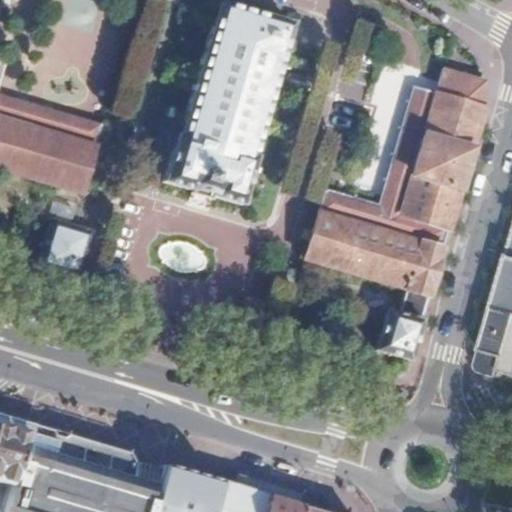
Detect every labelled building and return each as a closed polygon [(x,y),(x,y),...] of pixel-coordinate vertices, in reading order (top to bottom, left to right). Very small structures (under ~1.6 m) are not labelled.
[(254,156),(250,154),(288,24),(218,4),(180,135),(175,134),(161,181),(191,190),(190,194),(212,199),(213,196),(240,204),(254,156)] [(0,168),(82,193),(102,124),(0,93),(0,74),(5,57),(0,55),(0,168)] [(433,278),(457,194),(479,117),(483,105),(484,95),(484,85),(444,73),(437,96),(412,89),(376,211),(324,195),(304,262),(416,296),(409,319),(386,313),(374,353),(408,363),(425,305),(433,278)] [(78,276),(91,231),(52,220),(39,265),(78,276)] [(511,241),(504,269),(496,297),(481,348),(487,349),(483,364),(497,368),(511,372),(511,241)] [(0,507),(23,431),(25,425),(0,417),(0,507)] [(148,511),(161,471),(132,463),(128,455),(70,438),(60,442),(52,440),(47,431),(39,429),(30,434),(29,433),(23,431),(0,507),(0,511),(148,511)] [(210,511),(219,483),(162,465),(161,471),(148,511),(210,511)] [(302,490),(235,470),(231,485),(298,506),(302,490)] [(221,511),(230,485),(219,483),(210,511),(221,511)] [(297,511),(299,506),(298,506),(231,485),(230,485),(221,511),(297,511)]
